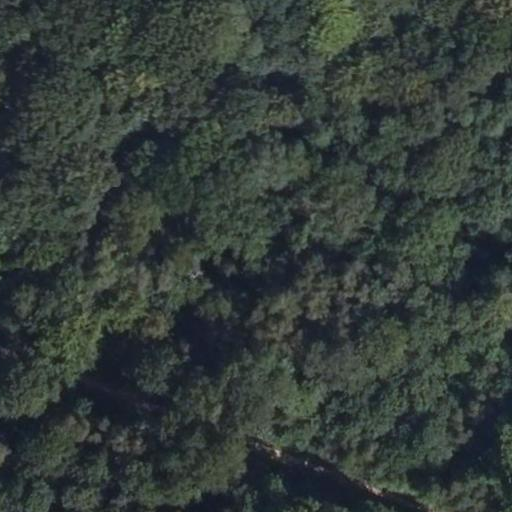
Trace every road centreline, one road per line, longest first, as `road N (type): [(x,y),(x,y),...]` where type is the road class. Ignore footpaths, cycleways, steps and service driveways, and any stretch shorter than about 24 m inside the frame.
road 1 (track): [(0,174),(495,0)]
road 2 (track): [(0,351),(425,511)]
